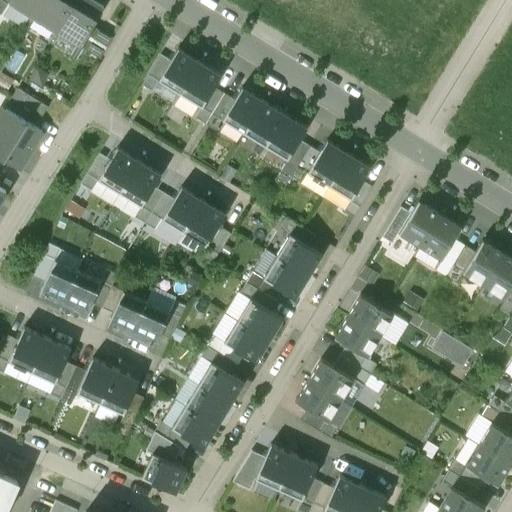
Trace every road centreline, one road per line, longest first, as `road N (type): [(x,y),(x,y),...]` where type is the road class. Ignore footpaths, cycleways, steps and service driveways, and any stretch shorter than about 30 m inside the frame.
road 1 (residential): [(413,145),(254,406)]
road 2 (residential): [(177,0),(413,145)]
road 3 (residential): [(178,511),(0,431)]
road 4 (residential): [(83,103),(247,205)]
road 5 (residential): [(0,294),(156,365)]
road 6 (residential): [(503,0),(413,145)]
road 7 (residential): [(254,406),(400,478)]
road 8 (residential): [(83,103),(0,240)]
road 9 (residential): [(254,406),(189,511)]
road 10 (residential): [(148,0),(83,103)]
